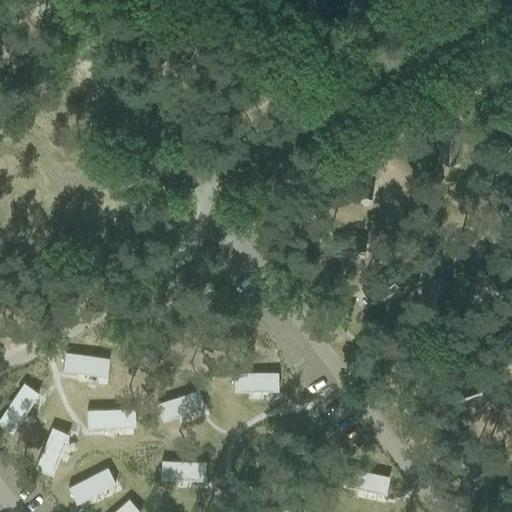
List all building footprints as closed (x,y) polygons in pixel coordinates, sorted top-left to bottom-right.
[(0,67),(41,53),(35,38),(0,50),(0,67)] [(34,110),(47,117),(69,78),(55,71),(34,110)] [(68,149),(82,156),(103,116),(89,109),(68,149)] [(394,150),(405,125),(383,115),(372,141),(382,145),(394,150)] [(448,162),(460,163),(463,132),(439,129),(436,161),(448,162)] [(490,166),(499,173),(511,155),(511,145),(498,136),(481,160),(490,166)] [(91,169),(90,185),(135,188),(136,173),(91,169)] [(369,194),(373,183),(344,174),(337,196),(366,205),(369,194)] [(6,179),(5,195),(50,198),(51,183),(6,179)] [(331,257),(364,258),(364,237),(332,236),(331,253),(331,257)] [(26,287),(40,294),(61,255),(48,248),(26,287)] [(473,272),(490,298),(508,286),(491,260),(482,267),(473,272)] [(377,307),(399,286),(390,277),(383,269),(361,290),(377,307)] [(443,313),(450,284),(438,282),(425,279),(418,308),(443,313)] [(511,378),(511,345),(498,352),(510,380),(511,378)] [(65,352),(62,369),(105,376),(108,358),(65,352)] [(278,372),(234,372),(234,390),(278,390),(278,372)] [(453,409),(483,399),(479,388),(476,376),(446,386),(453,409)] [(23,382),(0,415),(0,424),(11,431),(38,392),(23,382)] [(198,390),(156,403),(162,420),(203,407),(198,390)] [(134,408),(86,409),(87,427),(135,426),(134,408)] [(51,427),(35,467),(51,474),(68,434),(51,427)] [(480,483),(504,466),(490,446),(466,463),(480,483)] [(161,460),(161,478),(205,479),(205,461),(161,460)] [(107,467),(68,487),(76,503),(115,483),(107,467)] [(345,467),(341,485),(384,494),(388,476),(345,467)] [(128,498),(112,511),(139,511),(140,511),(128,498)] [(300,511),(290,500),(275,511),(300,511)]
